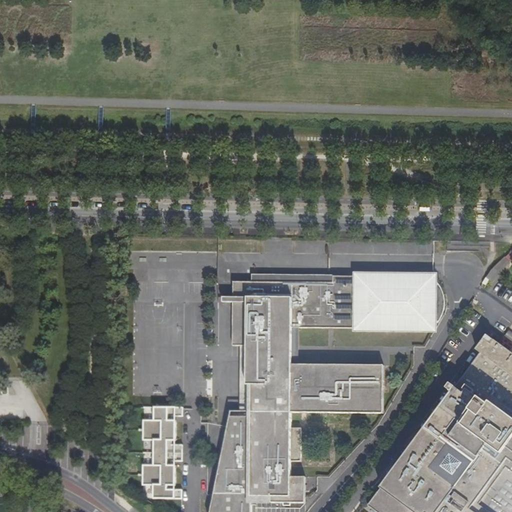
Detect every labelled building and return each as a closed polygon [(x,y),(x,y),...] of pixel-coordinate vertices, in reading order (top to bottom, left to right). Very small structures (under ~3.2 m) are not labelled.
[(487,277),(493,281),(511,262),(506,257),(487,277)] [(432,328),(436,328),(440,323),(442,317),(444,312),(444,306),(443,302),(442,298),(441,294),(439,291),(437,288),(433,288),(433,282),(332,281),(332,287),(251,286),(232,286),(232,301),(222,301),(222,306),(232,306),(232,350),(239,350),(271,351),(270,389),(249,389),(250,415),(246,415),(239,415),(230,415),(209,511),(249,511),(250,498),(270,499),(269,506),(304,506),(304,497),(304,480),(289,480),(290,465),(299,465),(300,432),(290,431),(290,416),(382,417),(382,370),(296,368),(297,332),(432,334),(432,328)] [(511,511),(511,359),(505,355),(485,341),(475,355),(479,358),(458,386),(461,388),(455,393),(454,392),(450,389),(446,394),(450,397),(367,509),(371,511),(511,511)] [(271,351),(239,350),(239,389),(239,415),(246,415),(246,389),(249,389),(270,389),(271,351)] [(152,501),(180,501),(180,493),(170,492),(170,488),(173,488),(174,468),(170,468),(170,464),(181,464),(181,448),(170,448),(170,443),(174,443),(174,424),(171,423),(171,419),(182,419),(182,412),(182,411),(153,410),(153,423),(142,423),(142,443),(153,443),(152,468),(141,468),(141,488),(152,488),(152,501)]
